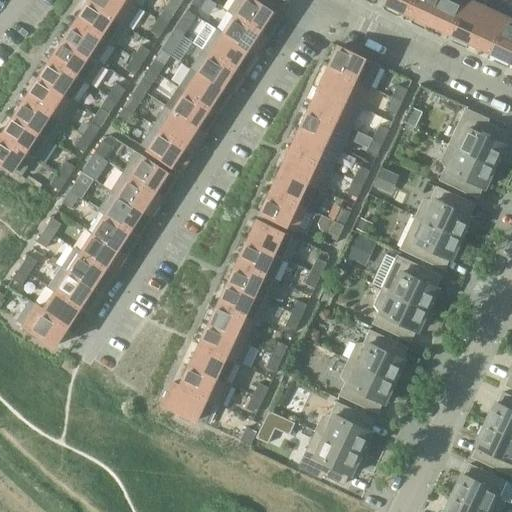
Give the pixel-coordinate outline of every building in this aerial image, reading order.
[(127,27),(139,8),(127,0),(89,0),(89,2),(127,27)] [(193,0),(191,3),(200,9),(206,0),(193,0)] [(254,0),(235,0),(228,11),(264,35),(269,27),(271,29),(279,16),(254,0)] [(408,11),(412,0),(386,0),(385,3),(401,10),(402,8),(408,11)] [(413,16),(427,23),(437,0),(412,0),(408,11),(414,14),(413,16)] [(463,0),(437,0),(427,23),(442,29),(443,27),(449,30),(463,0)] [(454,35),(469,42),(488,0),(487,0),(484,8),(467,0),(463,0),(449,30),(455,33),(454,35)] [(490,49),(509,10),(488,0),(469,42),(483,49),(484,46),(490,49)] [(115,46),(127,27),(89,2),(81,14),(83,15),(78,22),(115,46)] [(165,8),(157,19),(167,25),(174,14),(165,8)] [(495,54),(510,61),(511,56),(511,11),(509,10),(490,49),(496,52),(495,54)] [(260,42),(264,35),(228,11),(228,12),(235,16),(223,34),(216,29),(216,30),(254,55),(262,43),(260,42)] [(191,23),(182,17),(174,30),(183,36),(191,23)] [(150,31),(159,37),(167,25),(157,19),(150,31)] [(71,28),(64,40),(102,65),(103,64),(96,60),(107,42),(114,47),(115,46),(78,22),(73,30),(71,28)] [(166,42),(175,48),(183,36),(174,30),(166,42)] [(216,30),(203,49),(240,73),(244,66),(246,67),(254,55),(216,30)] [(90,84),(102,65),(64,40),(56,52),(58,53),(53,61),(90,84)] [(141,45),(133,57),(142,63),(150,51),(141,45)] [(334,61),(331,69),(370,87),(380,66),(338,46),(332,60),(334,61)] [(203,49),(191,68),(229,93),(237,81),(235,80),(240,73),(203,49)] [(125,69),(134,75),(142,63),(133,57),(125,69)] [(166,63),(156,57),(149,68),(158,74),(166,63)] [(47,67),(39,78),(77,103),(78,103),(71,98),(82,80),(89,85),(90,84),(53,61),(49,68),(47,67)] [(142,79),(151,85),(158,74),(149,68),(142,79)] [(221,105),(229,93),(191,68),(190,69),(197,74),(185,92),(215,111),(219,104),(221,105)] [(369,88),(370,87),(331,69),(327,77),(325,76),(319,88),(360,108),(361,107),(353,104),(362,84),(369,88)] [(65,122),(77,103),(39,78),(31,90),(33,92),(29,99),(65,122)] [(116,83),(108,95),(117,101),(125,89),(116,83)] [(397,85),(391,98),(401,102),(407,89),(397,85)] [(166,106),(204,131),(212,120),(210,118),(215,111),(185,92),(178,87),(166,106)] [(351,128),(360,108),(319,88),(313,101),(315,102),(311,110),(351,128)] [(132,94),(124,106),(133,113),(141,100),(132,94)] [(100,107),(110,113),(117,101),(108,95),(100,107)] [(385,110),(395,115),(401,102),(391,98),(385,110)] [(53,141),(65,122),(29,99),(24,106),(22,105),(14,117),(53,141)] [(125,125),(133,113),(124,106),(116,119),(125,125)] [(166,106),(153,126),(190,149),(195,142),(197,143),(204,131),(166,106)] [(411,109),(405,122),(414,127),(421,113),(411,109)] [(449,145),(494,166),(500,154),(498,153),(507,133),(486,123),(487,119),(475,114),(475,113),(465,109),(449,145)] [(341,149),(351,128),(311,110),(308,118),(305,117),(299,130),(341,149)] [(0,133),(0,134),(33,156),(45,138),(52,142),(53,141),(14,117),(6,129),(8,130),(4,136),(0,133)] [(100,128),(91,122),(83,134),(92,140),(100,128)] [(378,125),(372,138),(382,143),(388,130),(378,125)] [(190,149),(153,126),(141,145),(179,170),(187,158),(185,157),(190,149)] [(331,170),(341,149),(299,130),(293,143),(296,144),(292,151),(331,170)] [(20,176),(33,156),(0,134),(0,168),(7,173),(9,169),(20,176)] [(84,152),(92,140),(83,134),(75,146),(84,152)] [(376,157),(382,143),(372,138),(366,152),(376,157)] [(111,146),(102,140),(94,153),(103,159),(111,146)] [(437,179),(443,181),(477,197),(486,177),(488,178),(494,166),(449,145),(441,161),(448,170),(443,181),(438,178),(437,179)] [(322,190),(331,170),(292,151),(288,159),(286,158),(280,171),(322,190)] [(136,152),(123,172),(160,196),(164,188),(166,190),(175,177),(136,152)] [(86,165),(95,171),(103,159),(94,153),(86,165)] [(58,173),(67,179),(75,167),(66,161),(58,173)] [(359,166),(353,180),(363,184),(369,171),(359,166)] [(374,185),(383,189),(391,171),(383,168),(374,185)] [(276,185),(273,193),(312,211),(322,190),(280,171),(274,184),(276,185)] [(155,203),(160,196),(123,172),(111,191),(149,216),(157,204),(155,203)] [(67,179),(58,173),(50,185),(59,191),(67,179)] [(86,185),(77,179),(69,191),(79,197),(86,185)] [(357,198),(363,184),(353,180),(347,193),(357,198)] [(423,200),(415,216),(461,238),(467,225),(464,224),(474,204),(434,186),(433,187),(439,189),(434,199),(423,200)] [(62,202),(71,208),(79,197),(69,191),(62,202)] [(142,228),(149,216),(111,191),(98,210),(135,234),(140,227),(142,228)] [(312,212),(312,211),(273,193),(269,201),(267,200),(261,213),(295,229),(304,209),(312,212)] [(350,212),(340,207),(334,221),(332,220),(332,221),(343,226),(350,212)] [(130,241),(135,234),(98,210),(98,211),(105,215),(93,234),(124,254),(132,242),(130,241)] [(461,238),(415,216),(400,249),(444,269),(453,249),(455,250),(461,238)] [(61,224),(52,218),(44,230),(53,236),(61,224)] [(359,229),(369,234),(374,223),(364,219),(359,229)] [(253,229),(247,242),(289,261),(299,240),(257,220),(256,222),(258,223),(255,230),(253,229)] [(338,237),(343,226),(332,221),(327,232),(338,237)] [(36,242),(46,248),(53,236),(44,230),(36,242)] [(74,248),(110,272),(115,265),(117,266),(124,254),(93,234),(81,252),(74,248)] [(353,243),(362,247),(366,238),(357,234),(353,243)] [(288,262),(289,261),(247,242),(241,255),(243,256),(240,264),(271,278),(281,259),(288,262)] [(74,248),(61,268),(100,293),(107,281),(105,279),(110,272),(74,248)] [(37,261),(28,255),(20,267),(29,273),(37,261)] [(397,256),(382,288),(427,310),(433,297),(431,296),(440,276),(397,256)] [(316,258),(310,271),(320,275),(326,262),(316,258)] [(234,270),(228,283),(269,303),(270,302),(262,298),(271,278),(240,264),(236,271),(234,270)] [(12,279),(21,285),(29,273),(20,267),(12,279)] [(61,268),(49,287),(85,310),(90,303),(92,304),(100,293),(61,268)] [(304,284),(314,288),(320,275),(310,271),(304,284)] [(260,323),(269,303),(228,283),(222,296),(224,297),(220,305),(260,323)] [(75,331),(83,319),(81,318),(85,310),(49,287),(48,287),(55,292),(44,310),(30,301),(29,301),(75,331)] [(422,322),(427,310),(382,288),(374,304),(381,314),(376,324),(371,321),(370,322),(410,341),(419,321),(422,322)] [(322,301),(331,305),(336,294),(327,290),(322,301)] [(297,300),(291,313),(301,318),(307,305),(297,300)] [(74,332),(75,331),(29,301),(17,321),(28,328),(25,332),(35,339),(38,335),(55,346),(67,327),(74,332)] [(259,324),(260,323),(220,305),(217,313),(215,312),(209,325),(250,344),(250,343),(243,340),(252,321),(259,324)] [(318,316),(327,320),(331,311),(322,307),(318,316)] [(301,318),(291,313),(285,326),(295,331),(301,318)] [(240,365),(250,344),(209,325),(203,337),(205,338),(201,346),(240,365)] [(307,337),(317,341),(320,332),(311,328),(307,337)] [(407,348),(372,332),(367,329),(367,330),(372,333),(367,343),(356,344),(348,359),(394,381),(400,369),(397,368),(407,348)] [(277,341),(271,354),(281,359),(287,346),(277,341)] [(240,365),(201,346),(198,354),(195,353),(189,366),(231,385),(231,384),(224,381),(233,362),(240,365)] [(275,372),(281,359),(271,354),(265,367),(275,372)] [(394,381),(348,359),(341,376),(347,386),(343,396),(337,393),(337,394),(377,412),(386,393),(388,394),(394,381)] [(288,373),(296,377),(302,365),(293,361),(288,373)] [(221,406),(231,385),(189,366),(183,379),(186,380),(182,387),(173,382),(172,383),(221,406)] [(221,407),(221,406),(172,383),(172,384),(174,385),(171,392),(169,391),(162,404),(181,413),(179,417),(190,422),(192,418),(204,424),(213,403),(221,407)] [(258,383),(252,396),(262,400),(268,388),(258,383)] [(491,411),(485,424),(511,436),(511,397),(502,392),(493,412),(491,411)] [(256,413),(262,400),(252,396),(246,408),(256,413)] [(322,416),(315,432),(360,453),(366,441),(364,440),(373,420),(333,401),(333,402),(339,405),(334,415),(322,416)] [(267,422),(273,425),(277,423),(279,418),(271,414),(267,422)] [(511,475),(511,436),(485,424),(479,436),(481,437),(472,457),(511,475)] [(246,427),(240,441),(250,445),(256,432),(246,427)] [(355,465),(360,453),(315,432),(298,468),(308,472),(320,478),(322,474),(343,484),(344,482),(352,464),(355,465)] [(487,511),(499,511),(505,500),(498,491),(503,481),(508,483),(509,483),(469,464),(459,484),(457,483),(451,495),(487,511)] [(487,511),(451,495),(446,508),(448,509),(446,511),(487,511)]
